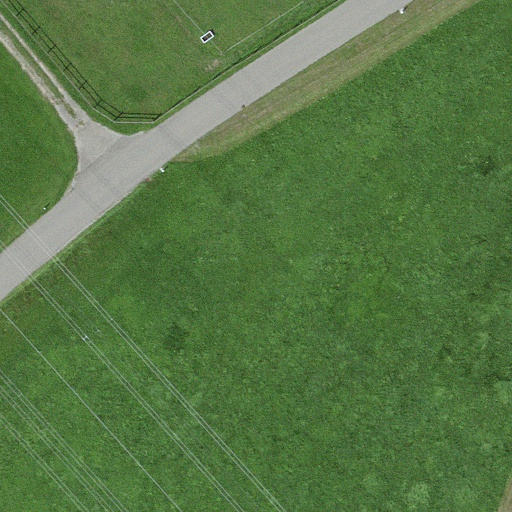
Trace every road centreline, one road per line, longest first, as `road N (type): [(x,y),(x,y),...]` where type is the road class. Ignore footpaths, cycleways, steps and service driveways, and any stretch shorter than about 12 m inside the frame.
road 1 (residential): [(0,281),(125,170),(391,0)]
road 2 (track): [(0,22),(125,170)]
